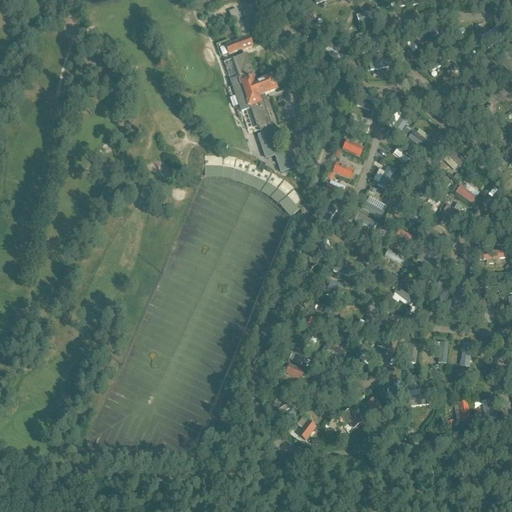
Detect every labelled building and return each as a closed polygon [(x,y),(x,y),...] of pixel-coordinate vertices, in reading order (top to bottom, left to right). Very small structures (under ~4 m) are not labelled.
[(239,42),(225,47),(228,56),(242,51),(242,52),(252,48),(249,38),(247,38),(245,34),(261,29),(256,17),(241,22),(237,10),(229,13),(239,41),(239,42)] [(239,78),(230,81),(241,113),(250,110),(257,129),(258,129),(259,133),(260,133),(271,129),(272,129),(278,127),(268,100),(267,100),(265,95),(276,91),(272,79),(256,84),(246,55),(233,60),(239,78)] [(430,90),(422,83),(412,93),(420,101),(430,90)] [(457,107),(479,102),(477,88),(454,93),(457,107)] [(370,123),(351,116),(346,128),(365,135),(370,123)] [(389,134),(397,140),(408,125),(400,120),(389,134)] [(259,137),(267,160),(275,157),(281,174),(294,169),(288,152),(280,155),(272,132),(259,137)] [(426,154),(432,147),(413,133),(407,140),(426,154)] [(342,151),(360,159),(364,150),(346,142),(342,151)] [(498,171),(505,164),(491,149),(484,156),(498,171)] [(332,175),(350,182),(355,172),(336,165),(332,175)] [(383,191),(394,173),(387,169),(377,187),(383,191)] [(342,202),(346,193),(328,186),(324,195),(342,202)] [(472,206),(477,200),(459,188),(455,194),(472,206)] [(384,214),(365,204),(361,211),(380,221),(384,214)] [(462,224),(465,218),(446,207),(443,213),(462,224)] [(324,229),(337,212),(331,208),(317,224),(324,229)] [(373,233),(377,225),(358,215),(354,223),(373,233)] [(440,247),(445,240),(428,229),(424,236),(440,247)] [(416,249),(419,241),(398,232),(395,239),(416,249)] [(384,258),(401,269),(406,261),(388,251),(384,258)] [(353,280),(355,272),(334,265),(332,274),(353,280)] [(437,312),(452,292),(444,286),(429,306),(437,312)] [(346,302),(348,293),(327,288),(325,297),(346,302)] [(410,308),(415,301),(399,289),(394,296),(410,308)] [(446,318),(455,321),(462,299),(453,296),(446,318)] [(326,327),(310,320),(306,328),(323,336),(326,327)] [(361,366),(378,366),(378,352),(361,352),(361,366)] [(283,376),(301,385),(307,374),(288,365),(283,376)] [(365,405),(376,419),(384,413),(373,399),(365,405)] [(459,405),(462,425),(472,424),(469,403),(459,405)] [(338,418),(351,435),(361,428),(347,410),(338,418)] [(304,446),(320,430),(312,421),(296,437),(304,446)]
